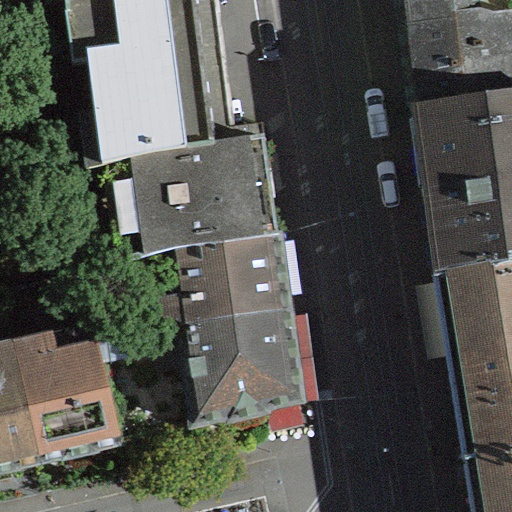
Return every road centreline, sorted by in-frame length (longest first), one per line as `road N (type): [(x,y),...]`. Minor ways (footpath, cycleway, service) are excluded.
road 1 (tertiary): [(388,466),(316,0)]
road 2 (residential): [(188,511),(388,466)]
